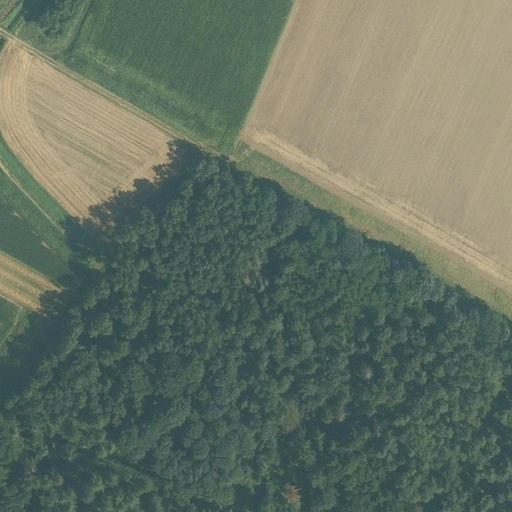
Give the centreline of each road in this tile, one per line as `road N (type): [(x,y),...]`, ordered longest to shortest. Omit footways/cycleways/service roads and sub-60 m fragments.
road 1 (track): [(0,35),(511,328)]
road 2 (track): [(99,267),(105,259),(174,296),(260,375),(298,475),(301,511)]
road 3 (track): [(0,402),(99,267),(0,159)]
